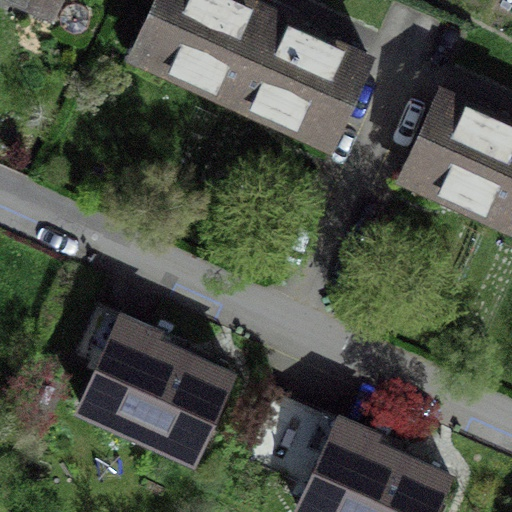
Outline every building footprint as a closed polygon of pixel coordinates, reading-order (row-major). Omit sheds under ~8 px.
[(90,0),(0,0),(0,8),(70,42),(90,0)] [(366,56),(236,0),(156,0),(131,57),(327,143),(366,56)] [(511,128),(436,96),(403,173),(511,219),(511,128)] [(233,352),(100,294),(56,395),(83,405),(188,453),(233,352)] [(373,430),(276,386),(243,458),(307,487),(299,504),(316,511),(430,511),(448,475),(369,439),(373,430)]
